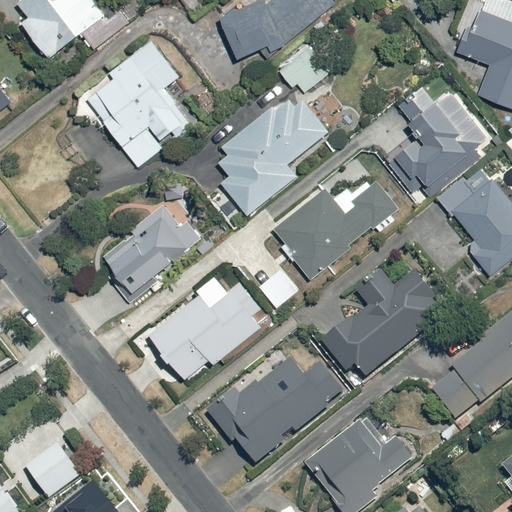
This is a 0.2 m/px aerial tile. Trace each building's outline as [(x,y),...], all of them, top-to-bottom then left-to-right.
[(20,0),(20,1),(32,15),(23,22),(53,59),(109,14),(97,0),(20,0)] [(182,0),(197,15),(212,0),(182,0)] [(270,0),(225,20),(242,59),(278,48),(339,3),(336,0),(270,0)] [(511,18),(482,8),(476,26),(469,24),(461,52),(491,61),(481,97),(511,105),(511,18)] [(184,76),(153,38),(110,70),(116,77),(89,97),(143,168),(167,149),(165,146),(194,124),(167,88),(184,76)] [(320,38),(281,69),(296,88),(302,83),(310,94),(343,69),(320,38)] [(0,113),(16,100),(0,80),(0,113)] [(437,101),(423,84),(399,103),(422,131),(396,153),(415,176),(419,172),(430,186),(491,136),(452,89),(437,101)] [(233,174),(224,183),(251,215),(298,177),(289,165),(332,130),(303,95),(297,100),(292,93),(227,146),(231,151),(221,159),(233,174)] [(468,175),(441,198),(456,217),(459,215),(482,245),(474,251),(494,277),(511,263),(511,168),(508,164),(493,176),(490,172),(475,184),(468,175)] [(327,191),(276,229),(296,255),(291,258),(307,280),(354,244),(352,242),(400,205),(380,179),(355,198),(358,202),(348,210),(343,203),(339,206),(327,191)] [(139,235),(112,259),(124,272),(120,275),(139,296),(204,237),(186,218),(182,222),(166,205),(137,232),(139,235)] [(300,290),(281,265),(259,281),(278,306),(300,290)] [(360,308),(325,342),(349,374),(358,367),(367,379),(454,309),(422,269),(399,289),(383,269),(358,288),(372,305),(363,312),(360,308)] [(228,290),(218,277),(150,333),(188,378),(206,363),(209,368),(271,317),(240,280),(228,290)] [(459,371),(436,388),(458,418),(481,400),(483,402),(511,380),(511,314),(482,336),(485,340),(453,364),(459,371)] [(241,386),(209,411),(235,445),(239,442),(256,464),(348,393),(323,360),(306,373),(294,358),(247,394),(241,386)] [(365,419),(307,463),(345,511),(357,511),(378,495),(374,490),(417,456),(399,434),(385,445),(365,419)] [(61,442),(29,465),(53,498),(85,475),(61,442)] [(0,511),(26,511),(27,511),(12,492),(25,482),(18,473),(3,483),(0,478),(0,511)] [(117,511),(96,482),(54,511),(117,511)]
